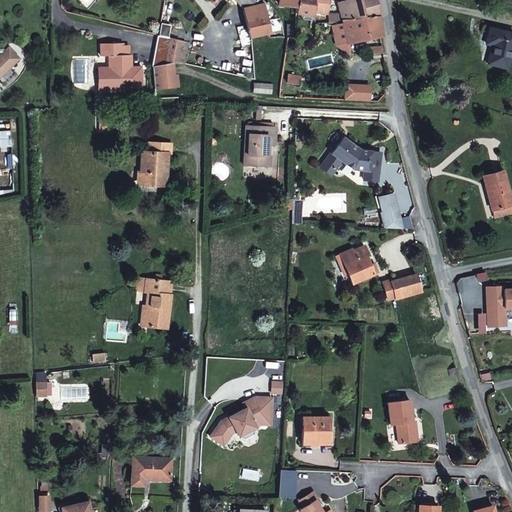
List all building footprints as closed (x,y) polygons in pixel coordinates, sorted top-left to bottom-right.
[(248,21),(266,14),(269,18),(278,16),(279,14),(269,0),(259,0),(244,4),(248,21)] [(315,11),(315,0),(295,0),(296,2),(295,10),(311,12),(311,21),(315,22),(315,11)] [(315,0),(315,11),(329,13),(330,0),(315,0)] [(375,0),(341,0),(340,1),(344,19),(378,12),(375,0)] [(383,33),(378,12),(344,19),(344,21),(349,41),(383,33)] [(266,14),(248,21),(251,35),(271,29),(266,14)] [(229,26),(238,24),(237,17),(224,18),(223,19),(217,19),(218,27),(229,26)] [(296,33),(296,22),(288,22),(288,33),(296,33)] [(231,38),(240,37),(238,24),(229,26),(231,38)] [(230,38),(229,26),(218,27),(218,39),(230,38)] [(492,64),(510,69),(511,59),(511,34),(495,30),(490,45),(496,46),(492,64)] [(175,62),(187,63),(190,42),(172,37),(168,63),(170,62),(175,62)] [(135,54),(129,53),(129,43),(129,41),(107,40),(106,52),(111,53),(111,65),(102,64),(100,85),(144,88),(145,67),(134,66),(135,54)] [(0,81),(2,80),(23,60),(13,49),(8,53),(2,52),(0,52),(0,81)] [(157,88),(177,86),(175,62),(170,62),(168,63),(156,68),(157,88)] [(258,84),(258,93),(276,94),(276,85),(258,84)] [(0,117),(0,132),(20,131),(19,115),(0,117)] [(279,142),(279,126),(247,125),(247,136),(251,136),(251,154),(247,154),(247,165),(270,165),(270,154),(267,154),(267,142),(270,142),(279,142)] [(325,163),(333,172),(341,165),(353,174),(362,175),(360,185),(368,188),(373,186),(378,161),(362,158),(345,143),(325,163)] [(144,186),(168,187),(170,156),(173,156),(174,147),(152,145),(151,154),(146,154),(144,186)] [(496,212),(511,207),(511,195),(506,172),(488,177),(496,212)] [(280,200),(279,211),(293,207),(293,201),(280,200)] [(498,220),(511,216),(511,207),(496,212),(498,220)] [(340,268),(344,266),(347,272),(348,274),(367,266),(362,256),(357,259),(352,249),(357,246),(351,235),(329,243),(340,268)] [(420,292),(416,275),(389,283),(395,300),(410,295),(420,292)] [(386,302),(395,300),(389,283),(381,285),(386,302)] [(145,330),(168,332),(172,299),(169,299),(171,287),(146,284),(145,295),(149,296),(145,330)] [(511,289),(503,290),(502,286),(485,288),(490,329),(507,327),(505,309),(511,307),(511,289)] [(458,374),(455,367),(449,368),(451,376),(458,374)] [(220,421),(214,430),(227,440),(231,434),(230,432),(234,430),(237,437),(244,440),(252,436),(255,429),(260,427),(270,427),(271,416),(265,415),(266,399),(254,399),(241,405),(244,410),(220,421)] [(396,431),(398,444),(417,441),(414,421),(410,421),(407,400),(385,403),(388,423),(395,423),(398,422),(400,430),(396,431)] [(329,416),(300,416),(301,443),(329,444),(329,416)] [(227,440),(214,430),(209,437),(222,447),(227,440)] [(143,489),(143,481),(166,483),(167,461),(131,460),(129,488),(143,489)] [(293,469),(278,468),(277,495),(292,496),(293,469)] [(319,511),(316,506),(313,501),(315,500),(311,493),(296,502),(300,508),(297,511),(319,511)] [(48,511),(48,497),(37,497),(37,511),(48,511)]
